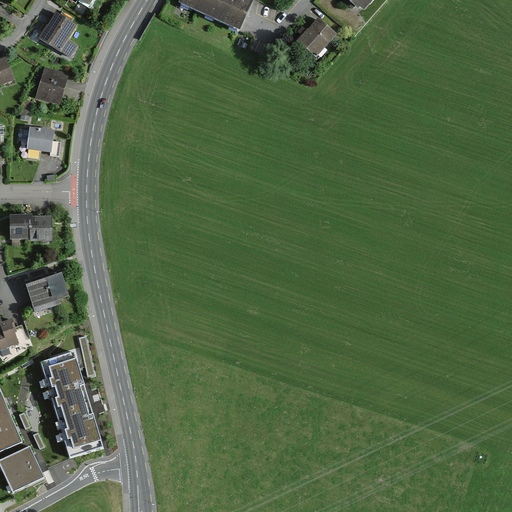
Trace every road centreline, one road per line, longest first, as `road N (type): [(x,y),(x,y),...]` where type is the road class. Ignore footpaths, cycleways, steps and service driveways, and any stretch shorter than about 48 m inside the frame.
road 1 (secondary): [(86,191),(93,264),(136,467)]
road 2 (secondary): [(147,0),(100,100),(86,191)]
road 3 (residential): [(136,467),(92,474),(25,511)]
